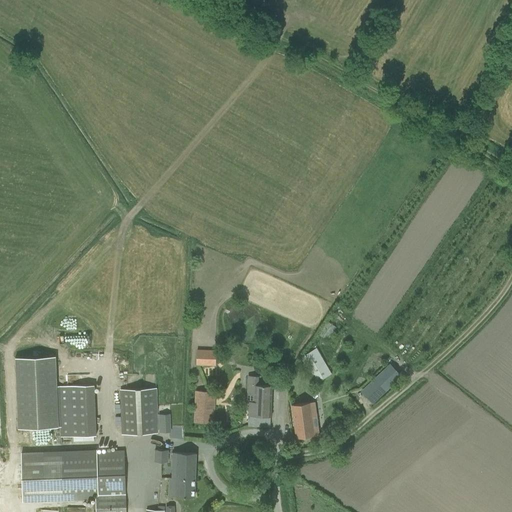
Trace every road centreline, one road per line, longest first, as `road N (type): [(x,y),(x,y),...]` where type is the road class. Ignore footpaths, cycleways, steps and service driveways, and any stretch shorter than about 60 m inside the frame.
road 1 (track): [(511,276),(465,333),(346,437),(278,456)]
road 2 (track): [(209,0),(455,138)]
road 3 (unclassified): [(275,503),(226,491),(208,467),(219,444),(256,432),(269,436),(278,456)]
